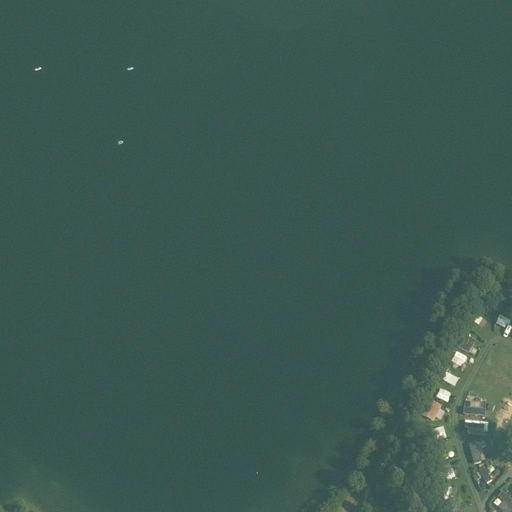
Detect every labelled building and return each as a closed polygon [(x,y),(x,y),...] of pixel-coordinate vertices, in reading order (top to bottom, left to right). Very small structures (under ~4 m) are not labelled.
[(474,348),(477,340),(465,335),(460,349),(476,355),(478,350),(474,348)] [(458,352),(452,362),(462,368),(468,357),(458,352)] [(456,387),(460,379),(450,374),(446,382),(456,387)] [(439,387),(435,396),(445,400),(449,392),(439,387)] [(487,409),(482,409),(482,402),(472,402),(472,408),(466,407),(466,415),(487,416),(487,409)] [(442,422),(447,409),(434,404),(429,417),(442,422)] [(489,434),(490,422),(466,421),(466,427),(470,427),(469,433),(489,434)] [(434,430),(436,440),(447,437),(445,427),(434,430)] [(487,441),(470,445),(475,464),(487,461),(483,447),(488,446),(487,441)] [(494,479),(490,476),(494,470),(486,464),(479,472),(491,482),(494,479)] [(511,511),(511,497),(504,491),(499,497),(504,502),(499,508),(503,511),(511,511)]
